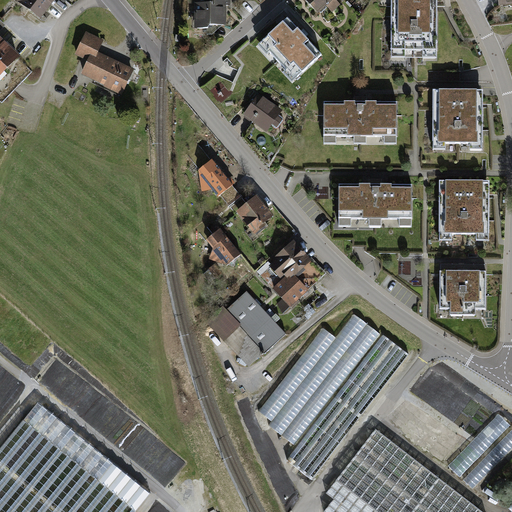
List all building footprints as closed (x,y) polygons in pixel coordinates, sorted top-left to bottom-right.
[(46,0),(15,0),(40,18),(50,3),(46,0)] [(335,0),(304,0),(316,13),(325,5),(332,12),(340,5),(336,0),(335,0)] [(440,0),(394,0),(393,58),(439,59),(440,9),(440,0)] [(199,4),(195,4),(195,28),(208,28),(210,24),(226,24),(226,11),(226,6),(212,6),(212,4),(199,4)] [(304,35),(288,18),(275,29),(262,41),(296,79),(322,55),(304,35)] [(104,42),(86,33),(76,54),(88,60),(81,74),(93,79),(91,83),(120,97),(133,71),(98,54),(104,42)] [(0,74),(18,57),(20,56),(0,36),(0,74)] [(482,89),(432,89),(432,149),(444,149),(444,143),(470,143),(470,149),(482,149),(482,105),(482,89)] [(285,115),(259,96),(245,114),(271,133),(285,115)] [(361,102),(324,102),(324,143),(337,143),(337,136),(354,136),(354,143),(367,143),(367,136),(385,136),(385,143),(398,143),(398,102),(361,102)] [(211,160),(197,143),(185,152),(199,169),(211,160)] [(199,169),(198,170),(202,192),(215,190),(220,196),(221,195),(232,186),(233,185),(213,159),(211,160),(199,169)] [(489,181),(439,181),(439,241),(452,241),(452,234),(475,234),(475,240),(488,241),(489,196),(489,181)] [(377,185),(340,185),(340,226),(352,226),(353,219),(370,220),(370,227),(383,227),(383,219),(400,219),(400,227),(412,227),(413,185),(377,185)] [(240,195),(232,186),(221,195),(228,205),(240,195)] [(241,194),(240,195),(228,205),(227,206),(230,209),(231,208),(242,198),(244,198),(241,194)] [(247,204),(237,212),(256,236),(269,226),(266,223),(275,216),(257,195),(247,204)] [(237,212),(247,204),(242,198),(231,208),(235,213),(237,212)] [(241,254),(221,229),(207,240),(213,249),(209,259),(227,266),(230,265),(234,267),(238,258),(241,254)] [(311,259),(294,241),(258,273),(273,289),(282,299),(277,304),(283,314),(291,307),(293,309),(312,292),(309,290),(327,274),(312,258),(311,259)] [(215,265),(208,269),(213,276),(220,271),(215,265)] [(477,272),(440,272),(440,308),(449,308),(449,315),(475,316),(475,309),(485,309),(485,272),(477,272)] [(286,334),(246,292),(228,310),(225,307),(207,324),(249,368),(286,334)] [(310,304),(303,309),(309,317),(315,312),(310,304)] [(293,445),(380,334),(352,312),(334,335),(321,325),(256,409),(271,421),(268,426),(293,445)] [(408,355),(380,334),(293,445),(283,458),(312,480),(408,355)] [(0,511),(132,511),(151,489),(36,400),(0,445),(0,511)] [(470,443),(481,454),(511,424),(500,413),(470,443)] [(489,511),(372,426),(322,494),(329,499),(320,511),(489,511)] [(474,489),(511,446),(511,428),(465,480),(474,489)]
